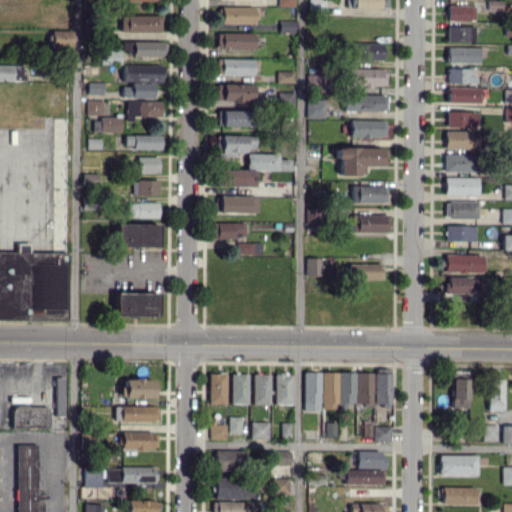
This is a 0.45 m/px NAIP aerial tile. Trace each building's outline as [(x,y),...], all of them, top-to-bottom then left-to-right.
[(308,0),(309,14),(326,14),(325,0),(308,0)] [(447,21),(475,21),(475,5),(448,5),(447,21)] [(253,23),(253,6),(221,6),(221,23),(253,23)] [(160,14),(124,15),(125,33),(160,32),(160,14)] [(296,21),(279,20),(279,32),(296,33),(296,21)] [(475,42),(475,25),(447,26),(448,42),(475,42)] [(72,30),(48,30),(48,46),(71,46),(72,30)] [(253,33),(216,32),(216,49),(253,49),(253,33)] [(132,56),(161,56),(161,41),(122,40),(122,50),(132,50),(132,56)] [(383,42),(353,43),(354,61),(384,60),(383,42)] [(479,63),(479,47),(447,47),(447,63),(479,63)] [(120,50),(97,50),(97,63),(120,64),(120,50)] [(253,75),(253,58),(215,58),(215,75),(253,75)] [(0,80),(25,81),(26,65),(0,64),(0,80)] [(161,65),(122,64),(122,80),(160,81),(161,65)] [(387,69),(350,68),(350,85),(386,86),(387,69)] [(475,68),(448,68),(447,82),(475,83),(475,68)] [(277,84),(294,84),(294,70),(277,70),(277,84)] [(102,82),(86,82),(86,94),(102,94),(102,82)] [(153,83),(131,82),(130,97),(152,98),(153,83)] [(251,101),(252,84),(215,83),(215,101),(251,101)] [(447,101),(479,102),(480,87),(447,86),(447,101)] [(288,93),(288,102),(281,103),(281,108),(294,108),(294,93),(288,93)] [(386,111),(386,95),(343,94),(343,110),(386,111)] [(101,99),(86,99),(85,114),(101,114),(101,99)] [(325,117),(325,99),(307,99),(307,118),(325,117)] [(125,121),(133,121),(133,117),(161,116),(160,100),(125,100),(125,121)] [(250,110),(217,109),(217,125),(250,126),(250,110)] [(446,126),(476,127),(477,111),(447,110),(446,126)] [(120,131),(119,116),(100,116),(100,131),(120,131)] [(386,120),(349,119),(349,136),(386,137),(386,120)] [(471,130),(445,130),(445,148),(477,148),(476,138),(471,138),(471,130)] [(160,149),(160,135),(123,134),(123,145),(131,145),(131,148),(160,149)] [(216,135),(216,155),(245,154),(245,148),(255,147),(255,135),(216,135)] [(511,136),(500,137),(500,149),(511,148),(511,136)] [(359,175),(359,165),(384,166),(385,148),(336,147),(335,159),(340,159),(340,175),(359,175)] [(290,170),(290,159),(278,159),(278,153),(246,153),(246,169),(220,169),(220,186),(254,186),(254,170),(290,170)] [(445,153),(444,171),(476,172),(476,154),(445,153)] [(159,172),(158,156),(136,156),(137,172),(159,172)] [(97,173),(82,173),(82,184),(97,184),(97,173)] [(477,177),(444,177),(444,194),(477,194),(477,177)] [(158,179),(131,179),(131,195),(158,194),(158,179)] [(387,202),(386,185),(351,185),(351,203),(387,202)] [(257,213),(257,196),(215,195),(215,212),(257,213)] [(158,217),(158,201),(125,202),(126,217),(158,217)] [(478,201),(445,201),(445,218),(478,218),(478,201)] [(511,223),(511,208),(501,208),(501,223),(511,223)] [(390,214),(353,214),(353,222),(346,222),(346,232),(390,231),(390,214)] [(245,221),(211,223),(212,238),(246,237),(245,221)] [(158,223),(115,223),(114,246),(158,246),(158,223)] [(445,240),(475,241),(475,225),(446,224),(445,240)] [(502,249),(511,249),(511,234),(502,234),(502,249)] [(261,254),(261,242),(237,241),(236,253),(261,254)] [(0,319),(66,320),(67,252),(28,252),(28,243),(16,243),(16,252),(0,251),(0,319)] [(443,271),(482,273),(482,255),(443,254),(443,271)] [(306,275),(321,275),(320,257),(306,258),(306,275)] [(383,279),(382,262),(352,263),(353,280),(383,279)] [(446,277),(446,293),(470,294),(470,298),(479,298),(480,278),(446,277)] [(115,315),(157,315),(157,292),(115,292),(115,315)] [(303,371),(302,410),(319,410),(319,368),(311,368),(311,371),(303,371)] [(374,405),(390,405),(391,368),(374,368),(374,405)] [(467,408),(468,371),(451,370),(451,408),(467,408)] [(321,372),(321,409),(346,409),(346,403),(354,403),(354,405),(371,405),(371,371),(354,371),(321,372)] [(208,403),(225,403),(226,372),(208,372),(208,403)] [(229,403),(247,403),(248,373),(230,373),(229,403)] [(251,404),(269,404),(269,374),(252,373),(251,404)] [(273,374),(274,404),(291,404),(290,373),(273,374)] [(152,397),(153,378),(121,378),(121,397),(152,397)] [(503,410),(503,379),(487,378),(487,410),(503,410)] [(119,420),(156,421),(156,406),(119,405),(119,420)] [(12,427),(47,428),(48,407),(12,406),(12,427)] [(241,416),(228,416),(228,432),(241,432),(241,416)] [(267,439),(268,422),(250,421),(250,438),(267,439)] [(209,438),(225,439),(225,424),(209,423),(209,438)] [(336,423),(324,423),(323,434),(335,435),(336,423)] [(481,441),(496,441),(496,424),(482,424),(481,441)] [(371,440),(390,441),(391,426),(372,425),(371,440)] [(511,442),(511,425),(501,425),(500,442),(511,442)] [(153,431),(121,431),(120,448),(153,449),(153,441),(153,431)] [(42,511),(43,494),(37,494),(37,444),(16,444),(15,511),(42,511)] [(245,449),(211,450),(211,469),(245,469),(245,449)] [(289,450),(274,450),(273,465),(289,465),(289,450)] [(355,467),(384,468),(384,451),(355,451),(355,467)] [(476,455),(438,454),(437,474),(476,475),(476,455)] [(501,484),(511,483),(511,465),(501,466),(501,484)] [(106,467),(106,482),(156,482),(156,466),(106,467)] [(100,487),(101,467),(83,467),(83,487),(100,487)] [(343,484),(382,484),(382,469),(343,469),(343,484)] [(288,478),(271,477),(270,495),(287,496),(288,478)] [(213,498),(249,498),(250,478),(213,478),(213,498)] [(475,487),(441,486),(441,503),(475,504),(475,487)] [(154,511),(155,500),(127,500),(126,511),(154,511)] [(247,511),(248,501),(212,500),(211,511),(247,511)] [(511,511),(511,502),(501,502),(500,511),(511,511)] [(102,511),(103,504),(83,503),(82,511),(102,511)] [(343,511),(382,511),(383,504),(349,503),(349,511),(344,511),(343,511)]
